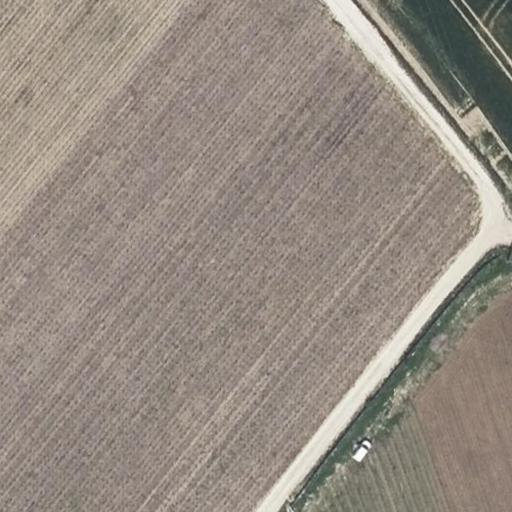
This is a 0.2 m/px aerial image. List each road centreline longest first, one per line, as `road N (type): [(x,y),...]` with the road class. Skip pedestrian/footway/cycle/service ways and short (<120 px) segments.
road 1 (track): [(500,211),(264,511)]
road 2 (track): [(511,225),(326,0)]
